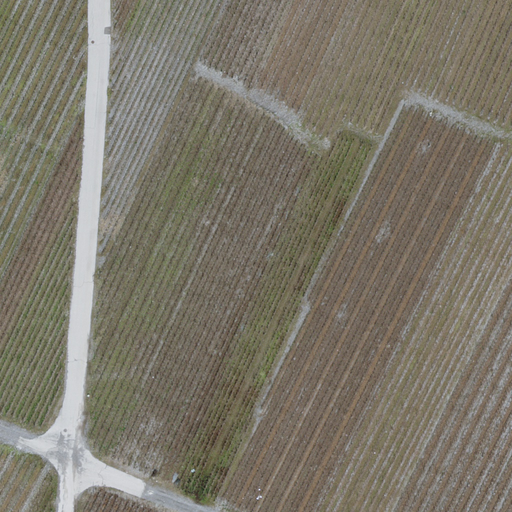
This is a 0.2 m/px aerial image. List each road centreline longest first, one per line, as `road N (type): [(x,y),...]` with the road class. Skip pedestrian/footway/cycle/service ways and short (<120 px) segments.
road 1 (track): [(66,511),(99,0)]
road 2 (track): [(0,430),(199,511)]
